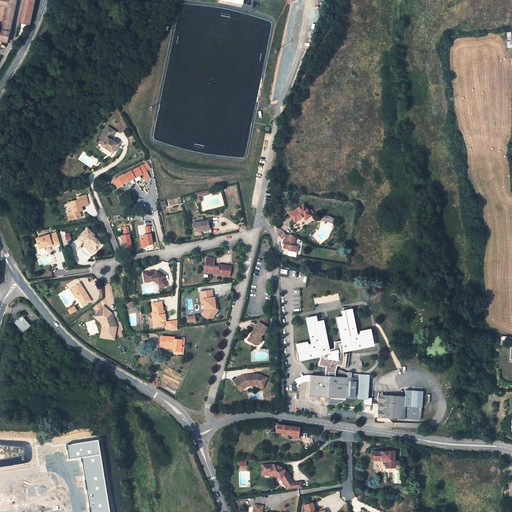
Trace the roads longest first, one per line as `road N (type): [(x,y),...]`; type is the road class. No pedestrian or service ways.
road 1 (residential): [(310,0),(277,112),(253,239)]
road 2 (tertiary): [(165,401),(77,347),(18,279)]
road 3 (residential): [(253,239),(208,405),(213,423)]
road 4 (residential): [(348,428),(511,449)]
road 5 (residential): [(103,271),(110,263),(253,239)]
road 6 (unknown): [(120,261),(91,178),(123,155),(122,134)]
road 7 (residential): [(223,422),(257,415),(348,428)]
